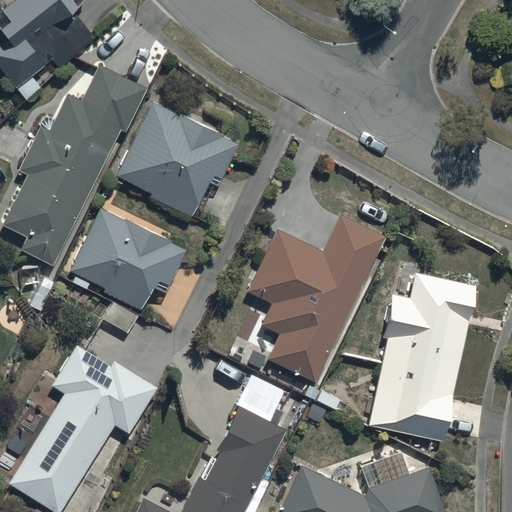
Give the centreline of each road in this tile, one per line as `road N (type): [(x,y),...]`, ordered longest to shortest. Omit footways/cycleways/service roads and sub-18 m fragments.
road 1 (residential): [(201,0),(371,109)]
road 2 (residential): [(371,109),(511,186)]
road 3 (residential): [(371,109),(434,0)]
